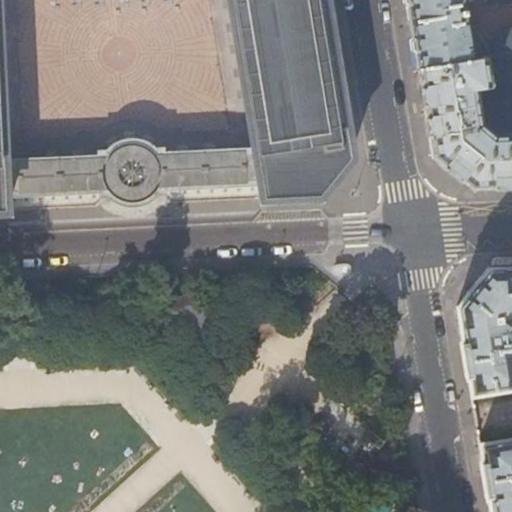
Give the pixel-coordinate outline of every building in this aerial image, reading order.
[(0,0),(0,210),(5,211),(101,206),(101,211),(114,210),(118,212),(121,213),(125,214),(129,214),(133,214),(137,214),(140,213),(144,211),(147,210),(149,209),(164,208),(163,203),(262,199),(319,196),(350,157),(324,0),(0,0)] [(511,0),(406,0),(417,68),(471,58),(461,0),(511,0)] [(511,31),(503,34),(499,39),(495,46),(496,54),(511,51),(511,31)] [(489,83),(485,58),(471,58),(417,68),(429,137),(432,157),(470,188),(497,187),(511,185),(511,116),(503,116),(502,114),(497,108),(494,109),(493,105),(479,106),(475,87),(489,83)] [(511,266),(488,268),(456,307),(470,394),(511,387),(511,356),(509,335),(503,329),(511,317),(511,266)] [(208,316),(191,295),(182,296),(181,297),(168,309),(178,320),(178,327),(184,327),(194,337),(208,324),(208,316)] [(511,511),(511,438),(478,444),(489,511),(511,511)] [(386,493),(390,475),(372,471),(369,489),(386,493)]
